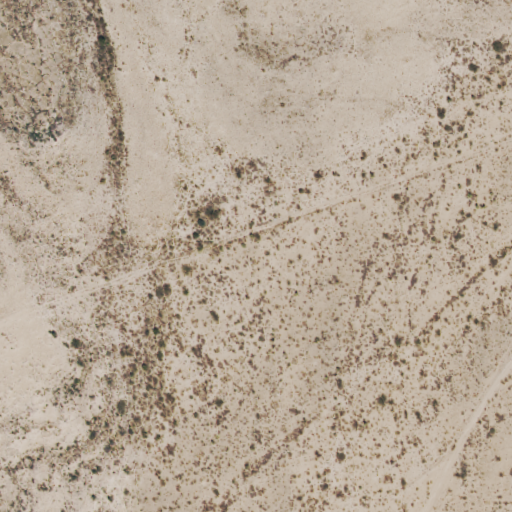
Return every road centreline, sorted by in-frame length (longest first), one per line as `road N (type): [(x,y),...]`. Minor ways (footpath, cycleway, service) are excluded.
road 1 (track): [(0,285),(511,112)]
road 2 (track): [(511,384),(427,511)]
